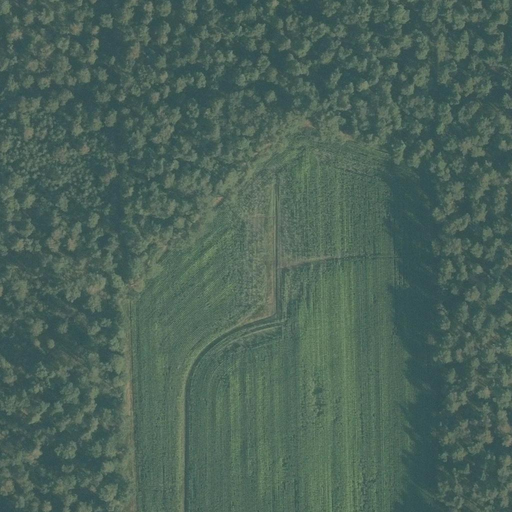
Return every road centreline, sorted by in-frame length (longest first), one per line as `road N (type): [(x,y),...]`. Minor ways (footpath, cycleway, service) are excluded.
road 1 (track): [(104,0),(127,511)]
road 2 (track): [(444,511),(432,18)]
road 3 (track): [(413,0),(511,96)]
